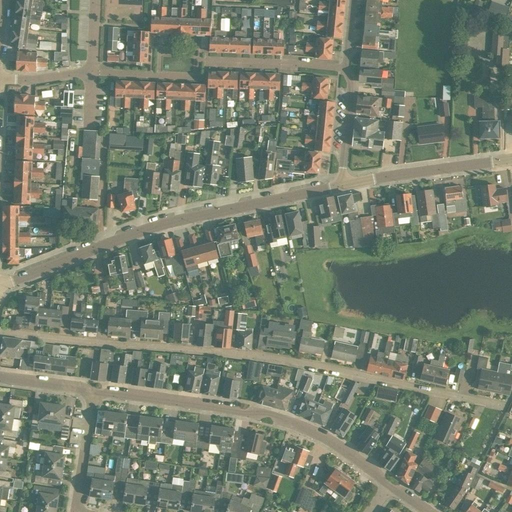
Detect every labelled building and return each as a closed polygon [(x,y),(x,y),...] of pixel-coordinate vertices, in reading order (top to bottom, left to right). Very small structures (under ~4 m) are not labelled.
[(34,0),(17,0),(17,8),(32,10),(33,4),(42,5),(43,1),(34,0)] [(318,1),(318,6),(344,9),(345,0),(329,0),(329,2),(318,1)] [(367,0),(366,12),(397,14),(398,14),(398,8),(388,7),(388,8),(381,7),(382,0),(367,0)] [(475,0),(473,7),(481,9),(483,2),(476,0),(475,0)] [(307,5),(299,5),(298,10),(299,10),(299,14),(303,15),(304,11),(305,8),(307,9),(307,5)] [(318,6),(317,16),(328,17),(343,19),(344,9),(318,6)] [(151,33),(160,34),(161,8),(158,7),(157,18),(151,17),(151,33)] [(17,8),(15,18),(40,21),(42,11),(32,10),(17,8)] [(160,34),(171,34),(171,18),(166,18),(166,8),(161,8),(160,34)] [(174,35),(180,36),(182,8),(177,8),(176,18),(171,18),(171,34),(175,34),(174,35)] [(182,8),(180,36),(187,36),(187,35),(191,35),(191,19),(186,19),(186,8),(182,8)] [(196,19),(191,19),(191,35),(200,35),(202,9),(197,9),(196,19)] [(205,9),(202,9),(200,35),(211,36),(211,20),(205,20),(205,9)] [(459,9),(458,17),(468,17),(468,10),(459,9)] [(274,10),(264,10),(264,18),(274,18),(274,10)] [(366,12),(365,23),(379,25),(380,18),(385,19),(385,20),(392,21),(392,18),(396,18),(397,14),(366,12)] [(317,21),(316,26),(342,29),(343,19),(328,17),(317,16),(328,18),(327,22),(317,21)] [(15,18),(14,27),(29,30),(30,24),(39,25),(40,21),(15,18)] [(365,23),(364,36),(394,39),(394,38),(397,39),(398,31),(392,30),(392,31),(379,30),(379,25),(365,23)] [(342,29),(316,26),(316,30),(326,32),(326,37),(341,39),(342,29)] [(14,27),(12,37),(37,41),(38,36),(28,35),(29,30),(14,27)] [(117,41),(118,28),(108,28),(107,41),(117,41)] [(493,30),(491,55),(496,55),(496,66),(507,67),(509,31),(493,30)] [(209,52),(220,53),(221,31),(215,31),(215,38),(210,38),(209,52)] [(220,53),(230,53),(230,39),(226,38),(226,31),(221,31),(220,53)] [(134,42),(148,43),(149,32),(134,32),(134,36),(127,36),(127,42),(134,42)] [(230,53),(240,54),(241,32),(235,32),(235,39),(230,39),(230,53)] [(241,32),(240,54),(250,54),(251,39),(246,39),(246,32),(241,32)] [(252,54),(263,55),(263,39),(259,39),(259,32),(253,32),(253,39),(252,54)] [(263,55),(273,55),(273,40),(269,39),(269,33),(263,33),(263,39),(263,55)] [(273,40),(273,55),(283,55),(284,40),(279,40),(279,33),(274,33),(273,40)] [(394,39),(364,36),(362,48),(377,50),(378,42),(384,43),(384,44),(386,44),(386,46),(393,47),(394,39)] [(37,41),(12,37),(11,48),(36,51),(37,41)] [(306,43),(305,47),(316,48),(332,50),(333,41),(317,39),(316,44),(306,43)] [(116,42),(107,41),(106,51),(116,52),(116,42)] [(52,43),(40,42),(39,50),(51,51),(52,43)] [(133,52),(148,53),(148,43),(134,42),(133,46),(126,46),(126,52),(133,52)] [(316,48),(305,47),(305,52),(316,53),(315,58),(331,59),(332,50),(316,48)] [(362,51),(360,67),(377,68),(377,62),(382,62),(383,57),(383,52),(378,52),(362,51)] [(148,53),(133,52),(133,56),(126,56),(126,62),(133,62),(133,63),(147,63),(148,53)] [(17,53),(17,62),(47,63),(47,59),(37,58),(37,54),(17,53)] [(47,63),(17,62),(16,71),(21,71),(21,72),(29,72),(36,72),(37,67),(47,67),(47,63)] [(381,87),(393,89),(394,79),(382,78),(382,70),(360,68),(359,82),(372,83),(371,87),(381,88),(381,87)] [(212,98),(217,99),(219,72),(208,72),(208,88),(213,88),(212,98)] [(222,89),(227,89),(228,73),(219,72),(217,99),(222,99),(222,89)] [(228,73),(227,89),(233,89),(232,99),(237,99),(238,73),(228,73)] [(249,104),(250,74),(240,73),(239,89),(245,89),(245,99),(249,99),(249,104)] [(250,74),(249,104),(253,105),(253,100),(254,90),(259,90),(260,74),(250,74)] [(270,74),(260,74),(259,90),(265,90),(264,100),(269,100),(270,74)] [(280,75),(270,74),(269,100),(273,100),(274,90),(280,91),(280,75)] [(283,75),(283,86),(291,86),(292,81),(292,76),(283,75)] [(302,83),(302,87),(328,90),(329,80),(313,79),(312,82),(312,83),(302,83)] [(115,108),(125,108),(126,82),(116,82),(115,108)] [(130,98),(135,99),(135,82),(126,82),(125,108),(129,108),(130,98)] [(139,109),(144,109),(145,83),(135,82),(135,99),(140,99),(139,109)] [(145,83),(144,109),(148,109),(149,99),(154,99),(155,83),(145,83)] [(161,110),(166,110),(167,84),(157,83),(156,108),(161,109),(161,110)] [(167,84),(166,110),(166,117),(170,118),(171,100),(176,100),(177,84),(167,84)] [(186,85),(177,84),(176,100),(181,100),(180,111),(185,111),(186,85)] [(196,85),(186,85),(185,111),(189,111),(190,101),(195,101),(196,85)] [(206,85),(196,85),(195,101),(200,101),(200,111),(204,112),(206,85)] [(445,85),(445,99),(453,99),(453,85),(445,85)] [(328,90),(302,87),(301,91),(311,92),(311,97),(327,99),(328,90)] [(382,88),(381,95),(384,95),(383,99),(382,108),(384,108),(390,109),(393,109),(394,92),(394,89),(382,88)] [(54,101),(54,106),(73,107),(73,91),(63,91),(63,101),(54,101)] [(393,109),(392,115),(393,115),(392,117),(404,117),(405,106),(404,106),(404,97),(400,97),(400,92),(394,92),(393,109)] [(15,96),(15,105),(45,106),(45,102),(38,101),(38,97),(28,96),(20,95),(20,96),(15,96)] [(358,96),(357,105),(378,107),(379,98),(358,96)] [(489,139),(488,96),(474,97),(474,108),(482,107),(482,122),(478,122),(478,139),(489,139)] [(494,96),(488,96),(489,139),(499,138),(499,122),(494,122),(494,96)] [(319,105),(318,111),(334,112),(335,103),(309,100),(308,104),(319,105)] [(438,104),(440,117),(449,116),(448,103),(438,104)] [(45,106),(15,105),(14,114),(34,115),(35,110),(45,111),(45,106)] [(357,105),(356,114),(377,116),(378,111),(382,112),(384,112),(384,108),(378,107),(357,105)] [(307,115),(307,120),(333,123),(334,112),(318,111),(318,116),(307,115)] [(18,117),(17,127),(45,129),(45,124),(34,123),(34,117),(18,117)] [(355,118),(354,129),(377,132),(378,120),(355,118)] [(194,120),(193,130),(203,129),(204,120),(194,120)] [(317,125),(316,131),(332,133),(333,123),(307,120),(306,124),(317,125)] [(403,122),(384,120),(383,131),(384,131),(383,139),(401,141),(403,122)] [(443,141),(441,125),(418,128),(420,144),(443,141)] [(17,127),(17,138),(33,138),(33,133),(45,133),(45,129),(17,127)] [(233,147),(242,149),(244,129),(236,128),(233,147)] [(377,132),(354,129),(352,146),(382,149),(384,132),(377,132)] [(83,130),(81,180),(83,180),(81,199),(98,200),(100,177),(99,176),(101,131),(83,130)] [(188,142),(196,142),(197,132),(189,131),(188,142)] [(199,145),(207,146),(210,131),(201,132),(199,145)] [(305,135),(305,140),(331,143),(332,133),(316,131),(316,136),(305,135)] [(185,144),(186,136),(178,135),(177,143),(185,144)] [(129,136),(126,136),(126,141),(126,145),(142,146),(143,137),(129,136)] [(17,138),(17,148),(33,149),(44,150),(44,144),(33,144),(33,138),(17,138)] [(53,140),(53,149),(63,150),(64,141),(53,140)] [(210,140),(204,183),(217,185),(220,167),(217,166),(220,142),(210,140)] [(331,143),(305,140),(304,144),(315,145),(314,151),(330,153),(331,143)] [(267,152),(262,151),(258,180),(272,178),(277,142),(268,141),(267,152)] [(143,147),(143,155),(151,156),(152,147),(143,147)] [(33,149),(17,148),(16,159),(32,160),(33,153),(44,154),(44,150),(33,149)] [(184,185),(193,186),(198,154),(188,153),(184,185)] [(294,157),(293,161),(320,164),(321,154),(305,153),(305,158),(294,157)] [(198,154),(193,186),(203,188),(205,166),(200,166),(202,155),(198,154)] [(236,159),(238,183),(254,181),(251,158),(236,159)] [(275,171),(290,173),(291,161),(277,159),(275,171)] [(170,190),(174,160),(168,160),(167,170),(164,169),(162,189),(162,191),(163,192),(168,193),(169,192),(170,190)] [(180,161),(174,160),(170,190),(178,191),(181,172),(179,171),(180,161)] [(16,161),(15,172),(43,173),(43,169),(32,168),(32,162),(16,161)] [(320,164),(293,161),(292,173),(304,174),(304,172),(319,173),(320,164)] [(162,174),(155,173),(156,164),(147,163),(144,193),(159,195),(162,174)] [(15,172),(15,183),(31,183),(31,177),(43,178),(43,173),(15,172)] [(119,196),(123,212),(135,209),(132,199),(138,198),(136,192),(139,191),(140,179),(124,178),(123,195),(119,196)] [(38,183),(31,183),(15,183),(14,193),(42,194),(42,190),(38,189),(38,183)] [(505,189),(495,190),(494,185),(481,187),(483,207),(497,205),(497,203),(507,202),(505,189)] [(444,189),(446,202),(447,206),(454,205),(455,213),(467,211),(465,195),(462,196),(461,186),(444,189)] [(432,190),(416,192),(419,216),(420,223),(432,221),(433,229),(440,229),(438,216),(438,213),(435,214),(432,190)] [(42,194),(14,193),(14,204),(30,205),(30,198),(42,199),(42,194)] [(338,197),(342,214),(348,213),(353,248),(377,246),(373,216),(359,218),(357,211),(355,204),(353,205),(353,202),(362,200),(361,193),(351,195),(346,196),(344,194),(341,195),(339,197),(338,197)] [(115,195),(107,194),(106,208),(114,208),(115,195)] [(416,235),(414,235),(416,244),(421,243),(416,210),(412,211),(410,195),(397,196),(399,213),(405,212),(406,221),(412,220),(413,225),(415,225),(416,235)] [(338,209),(335,196),(317,200),(322,219),(337,215),(335,210),(338,209)] [(63,222),(78,223),(79,208),(76,208),(77,198),(68,198),(68,207),(64,207),(63,222)] [(3,206),(3,216),(30,216),(30,212),(19,212),(19,206),(3,206)] [(375,208),(378,230),(375,231),(376,237),(383,236),(383,234),(394,232),(390,206),(375,208)] [(79,208),(78,223),(97,224),(98,209),(79,208)] [(311,247),(309,226),(308,226),(307,221),(301,222),(298,212),(285,215),(290,236),(302,233),(303,238),(302,241),(304,248),(311,247)] [(270,243),(271,248),(278,246),(276,237),(286,235),(281,215),(269,218),(273,233),(267,234),(269,243),(270,243)] [(438,231),(439,236),(440,236),(448,233),(445,215),(438,216),(440,229),(440,231),(438,231)] [(3,216),(3,226),(19,226),(19,222),(30,222),(30,216),(3,216)] [(510,219),(501,220),(502,233),(511,232),(510,219)] [(247,237),(255,236),(257,246),(265,245),(259,220),(244,223),(247,237)] [(319,225),(309,226),(311,247),(320,247),(319,225)] [(3,226),(3,236),(30,237),(30,233),(19,233),(19,226),(3,226)] [(219,236),(220,240),(216,241),(220,258),(232,255),(231,250),(239,249),(234,226),(219,229),(220,235),(219,236)] [(3,236),(3,246),(19,246),(19,242),(30,242),(30,237),(3,236)] [(209,241),(201,243),(207,261),(218,258),(212,237),(208,238),(209,241)] [(197,264),(191,246),(183,248),(181,238),(176,239),(180,254),(182,253),(187,272),(198,269),(196,264),(197,264)] [(170,239),(159,243),(163,258),(169,257),(171,263),(177,262),(170,239)] [(190,243),(191,246),(197,264),(207,261),(201,243),(196,244),(195,242),(190,243)] [(153,261),(158,277),(164,275),(160,261),(161,261),(158,251),(154,252),(152,245),(139,249),(144,264),(153,261)] [(243,247),(248,268),(258,266),(255,253),(252,254),(250,245),(243,247)] [(19,246),(3,246),(3,259),(7,259),(7,264),(19,264),(19,246)] [(125,256),(115,258),(115,259),(110,260),(110,263),(108,263),(111,275),(123,273),(124,283),(135,281),(132,268),(127,269),(125,256)] [(134,273),(139,288),(145,286),(140,271),(134,273)] [(99,286),(94,286),(95,293),(100,292),(101,295),(107,293),(104,282),(99,283),(99,286)] [(170,301),(170,303),(180,300),(177,291),(167,294),(167,295),(165,296),(167,302),(170,301)] [(20,300),(19,309),(25,310),(25,313),(31,314),(30,317),(30,326),(37,327),(41,293),(40,293),(39,299),(27,297),(27,300),(20,300)] [(41,293),(37,327),(40,327),(41,325),(48,326),(50,309),(43,308),(43,303),(44,303),(46,293),(41,293)] [(71,293),(70,304),(69,304),(69,310),(75,311),(76,305),(77,293),(71,293)] [(254,297),(241,300),(243,309),(256,306),(254,297)] [(68,318),(67,327),(71,328),(71,330),(79,331),(79,333),(84,333),(84,332),(86,306),(81,305),(80,313),(78,313),(77,313),(76,313),(75,314),(74,315),(73,315),(73,316),(73,319),(68,318)] [(188,305),(187,316),(195,317),(196,306),(188,305)] [(50,309),(48,326),(60,327),(60,326),(61,318),(67,318),(69,307),(62,306),(61,311),(57,310),(50,309)] [(87,306),(86,306),(84,332),(97,333),(98,321),(90,320),(91,309),(86,308),(87,306)] [(202,314),(210,315),(211,307),(196,306),(195,319),(202,319),(202,314)] [(307,316),(305,307),(297,308),(299,318),(307,316)] [(108,336),(119,337),(120,318),(114,317),(115,309),(104,308),(103,329),(109,329),(108,336)] [(129,338),(130,322),(136,323),(137,311),(126,310),(126,318),(120,318),(119,337),(129,338)] [(225,326),(224,330),(216,329),(214,347),(230,348),(232,330),(234,311),(225,310),(224,325),(225,326)] [(137,311),(136,323),(142,323),(141,331),(140,338),(151,339),(153,320),(147,319),(147,311),(137,311)] [(153,320),(151,339),(162,340),(162,333),(168,334),(169,313),(159,312),(158,320),(153,320)] [(234,312),(232,329),(239,330),(240,321),(241,321),(242,313),(234,312)] [(299,351),(305,353),(305,351),(322,354),(324,341),(311,339),(312,333),(310,332),(312,321),(301,319),(299,329),(304,330),(302,339),(301,339),(299,351)] [(261,328),(259,340),(267,341),(266,346),(272,347),(273,346),(289,349),(290,344),(294,344),(296,334),(294,333),(286,332),(285,331),(285,327),(277,326),(278,324),(270,323),(269,329),(268,329),(261,328)] [(174,340),(188,341),(189,325),(176,324),(174,340)] [(199,324),(197,345),(210,347),(212,325),(199,324)] [(344,329),(335,327),(333,336),(342,338),(344,329)] [(236,349),(251,350),(252,329),(246,328),(246,330),(238,330),(236,349)] [(362,331),(360,342),(367,343),(369,332),(362,331)] [(367,347),(375,349),(378,334),(371,333),(367,347)] [(30,342),(2,338),(0,353),(0,355),(21,358),(23,348),(29,349),(30,342)] [(409,338),(406,351),(415,352),(417,340),(409,338)] [(379,374),(392,378),(397,354),(394,362),(388,360),(389,357),(390,357),(391,352),(390,352),(392,343),(387,341),(384,353),(383,353),(379,374)] [(338,358),(354,361),(358,347),(335,342),(332,357),(338,359),(338,358)] [(34,368),(50,370),(53,345),(44,344),(42,357),(36,356),(34,368)] [(53,345),(50,370),(66,372),(66,369),(74,370),(76,357),(58,355),(60,346),(53,345)] [(91,379),(105,381),(107,365),(111,365),(113,350),(101,349),(99,364),(93,363),(91,379)] [(366,371),(379,374),(383,353),(378,351),(376,358),(370,356),(366,371)] [(111,382),(124,384),(127,362),(131,362),(132,355),(121,353),(120,366),(114,365),(111,382)] [(171,354),(170,365),(175,366),(176,359),(183,361),(184,355),(171,354)] [(397,354),(392,378),(404,380),(409,359),(406,358),(403,354),(402,355),(397,354)] [(415,355),(412,368),(419,369),(422,357),(415,355)] [(438,361),(433,383),(446,386),(449,371),(442,369),(445,356),(439,355),(438,361)] [(478,389),(492,392),(496,373),(485,371),(487,359),(479,357),(476,369),(482,370),(478,389)] [(420,380),(433,383),(438,361),(431,359),(429,366),(423,365),(422,372),(418,371),(416,378),(420,379),(420,380)] [(141,361),(135,360),(131,385),(144,387),(147,370),(140,369),(141,361)] [(146,387),(162,389),(166,364),(155,362),(155,363),(150,362),(146,387)] [(201,393),(215,396),(220,372),(214,371),(215,365),(207,363),(201,393)] [(262,364),(255,363),(252,380),(258,382),(262,364)] [(496,373),(492,392),(508,395),(510,386),(511,386),(511,363),(509,375),(496,373)] [(265,375),(272,376),(280,378),(283,367),(268,364),(265,375)] [(453,382),(461,384),(464,370),(456,368),(453,382)] [(184,391),(199,393),(203,373),(189,371),(184,391)] [(232,381),(233,374),(227,373),(223,397),(236,399),(238,382),(232,381)] [(298,388),(308,392),(310,386),(312,387),(315,380),(304,375),(298,388)] [(347,390),(344,396),(351,400),(359,384),(352,381),(347,390)] [(258,403),(272,407),(277,390),(263,386),(258,403)] [(278,386),(277,390),(272,407),(286,411),(292,390),(278,386)] [(334,399),(341,402),(344,396),(347,390),(340,387),(334,399)] [(389,390),(387,399),(395,401),(397,392),(389,390)] [(297,414),(310,420),(317,404),(312,401),(314,396),(306,393),(304,398),(297,414)] [(0,403),(0,416),(13,418),(15,407),(22,408),(23,401),(10,399),(9,405),(0,403)] [(317,404),(310,420),(324,426),(333,404),(325,400),(322,406),(317,404)] [(39,422),(51,423),(53,405),(41,403),(39,415),(33,414),(31,428),(38,429),(39,422)] [(423,417),(436,423),(441,410),(429,404),(423,417)] [(53,405),(51,423),(62,425),(61,438),(68,439),(71,419),(64,418),(65,406),(53,405)] [(356,416),(344,408),(330,429),(343,437),(356,416)] [(374,411),(368,408),(361,419),(368,423),(374,411)] [(95,434),(113,437),(116,413),(104,411),(103,423),(96,422),(95,434)] [(113,437),(130,439),(132,427),(126,426),(127,415),(116,413),(113,437)] [(438,431),(436,430),(433,437),(451,445),(462,420),(446,413),(438,431)] [(13,418),(0,416),(0,428),(5,430),(4,436),(17,438),(18,432),(11,430),(13,418)] [(148,444),(151,418),(140,416),(138,428),(132,427),(130,439),(148,441),(148,444)] [(398,420),(391,417),(384,433),(391,436),(398,420)] [(468,427),(474,430),(478,420),(472,417),(468,427)] [(156,442),(166,444),(168,432),(161,431),(163,419),(151,418),(148,444),(156,445),(156,442)] [(173,439),(185,440),(187,423),(176,421),(174,433),(168,432),(166,444),(173,445),(173,439)] [(195,448),(202,449),(203,437),(197,436),(199,424),(187,423),(185,440),(191,441),(191,444),(192,446),(196,446),(195,448)] [(209,444),(220,445),(223,427),(211,426),(210,438),(203,437),(202,449),(208,449),(209,444)] [(230,458),(237,459),(239,444),(239,442),(233,441),(234,429),(223,427),(220,445),(232,447),(230,458)] [(405,448),(411,451),(419,434),(413,431),(405,448)] [(239,444),(237,459),(245,461),(247,452),(258,454),(263,435),(249,432),(245,446),(239,444)] [(366,434),(357,447),(367,454),(376,442),(380,436),(375,434),(372,439),(366,434)] [(496,436),(493,443),(500,445),(502,439),(496,436)] [(0,445),(0,457),(7,459),(9,447),(16,448),(17,441),(3,439),(2,446),(0,445)] [(381,454),(384,456),(379,463),(389,471),(398,459),(395,456),(402,448),(396,443),(389,452),(385,449),(381,454)] [(45,458),(44,465),(63,468),(65,455),(53,454),(54,447),(40,445),(38,457),(45,458)] [(100,447),(90,446),(89,454),(99,455),(100,447)] [(287,475),(293,477),(298,465),(302,467),(305,461),(308,452),(297,447),(296,451),(286,448),(281,461),(291,465),(287,475)] [(413,463),(417,456),(407,451),(396,476),(408,485),(417,465),(413,463)] [(496,455),(508,460),(509,457),(497,452),(496,455)] [(7,459),(0,457),(0,477),(11,479),(12,472),(5,471),(7,459)] [(421,489),(427,493),(433,484),(422,475),(424,472),(428,475),(435,467),(424,458),(417,467),(418,467),(415,471),(418,474),(410,486),(419,493),(421,489)] [(91,464),(89,471),(105,474),(106,467),(91,464)] [(63,468),(44,465),(43,471),(36,470),(34,482),(48,484),(49,478),(61,480),(63,468)] [(456,487),(445,503),(454,509),(465,493),(467,489),(467,490),(477,469),(469,465),(466,471),(462,469),(456,483),(460,485),(458,488),(456,487)] [(132,503),(134,503),(138,480),(127,478),(129,469),(122,468),(122,473),(121,480),(127,481),(123,502),(125,502),(126,504),(131,505),(132,503)] [(330,486),(334,490),(345,475),(335,469),(318,492),(323,496),(330,486)] [(90,497),(101,498),(104,475),(87,472),(85,484),(91,485),(90,497)] [(119,489),(121,480),(122,473),(116,472),(115,476),(104,475),(101,498),(111,500),(113,488),(119,489)] [(276,493),(282,477),(272,473),(265,489),(276,493)] [(345,475),(334,490),(340,494),(334,502),(339,505),(343,499),(347,501),(353,494),(349,491),(355,483),(345,475)] [(476,476),(471,487),(478,490),(483,479),(476,476)] [(0,499),(7,501),(10,482),(0,480),(0,499)] [(148,487),(154,488),(155,482),(138,480),(134,503),(145,505),(148,487)] [(171,491),(168,509),(179,510),(181,499),(187,499),(188,488),(189,482),(183,481),(181,493),(171,491)] [(487,486),(495,490),(497,485),(490,481),(487,486)] [(157,507),(168,509),(171,491),(171,485),(155,482),(154,488),(153,494),(159,495),(157,507)] [(39,499),(38,505),(57,508),(58,496),(46,494),(47,488),(34,485),(32,498),(39,499)] [(497,485),(495,490),(502,493),(505,488),(497,485)] [(294,505),(299,507),(307,488),(302,486),(294,505)] [(307,488),(299,507),(305,509),(312,490),(307,488)] [(221,498),(222,492),(222,491),(216,490),(215,498),(204,496),(201,511),(213,511),(215,498),(221,498)] [(226,511),(238,511),(243,497),(243,499),(222,492),(221,498),(230,501),(226,511)] [(190,511),(201,511),(204,496),(193,494),(190,511)] [(243,497),(238,511),(249,511),(253,502),(261,505),(263,500),(251,495),(249,500),(243,497)]
